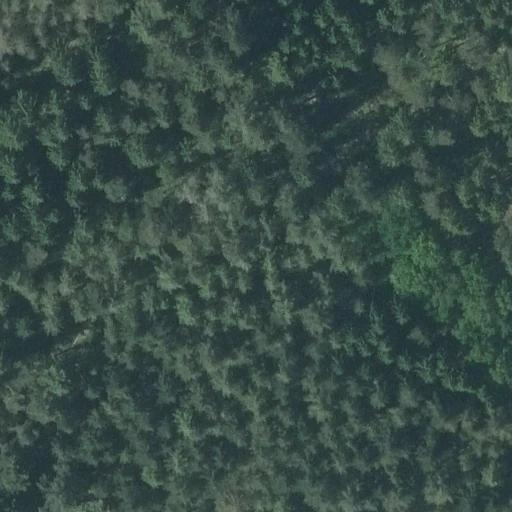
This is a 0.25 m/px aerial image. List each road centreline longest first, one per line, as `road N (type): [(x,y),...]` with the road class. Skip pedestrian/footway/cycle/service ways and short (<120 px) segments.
road 1 (track): [(0,471),(139,277),(435,0)]
road 2 (track): [(175,0),(511,331)]
